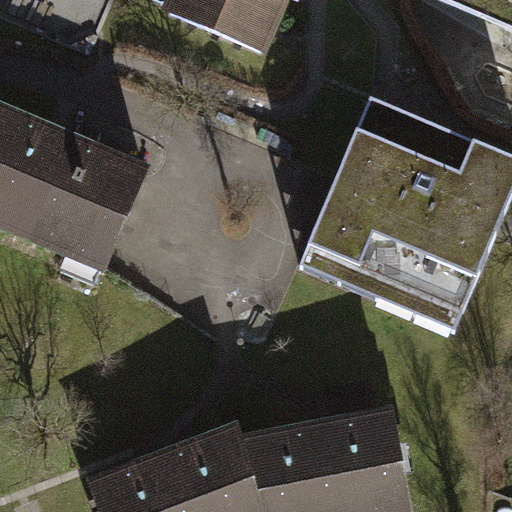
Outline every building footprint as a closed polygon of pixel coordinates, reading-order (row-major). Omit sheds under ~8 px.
[(170,0),(161,24),(265,68),(294,0),(170,0)] [(411,137),(355,113),(285,273),(441,341),(511,181),(411,137)] [(135,171),(0,118),(0,243),(92,279),(135,171)] [(329,428),(225,445),(245,511),(396,511),(381,420),(329,428)] [(79,511),(245,511),(225,445),(221,435),(157,458),(71,488),(79,511)]
